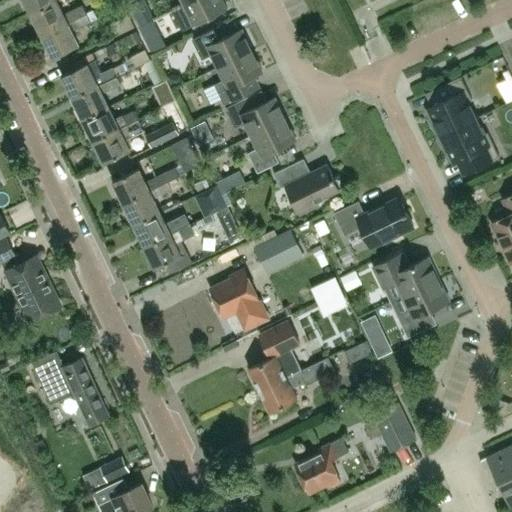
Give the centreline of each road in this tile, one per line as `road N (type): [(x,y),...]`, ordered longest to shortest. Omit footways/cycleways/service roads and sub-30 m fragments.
road 1 (tertiary): [(206,511),(0,75)]
road 2 (residential): [(503,321),(478,293),(378,73)]
road 3 (residential): [(333,511),(450,454),(503,321)]
road 4 (residential): [(378,73),(315,102),(265,0)]
road 5 (residential): [(378,73),(511,7)]
